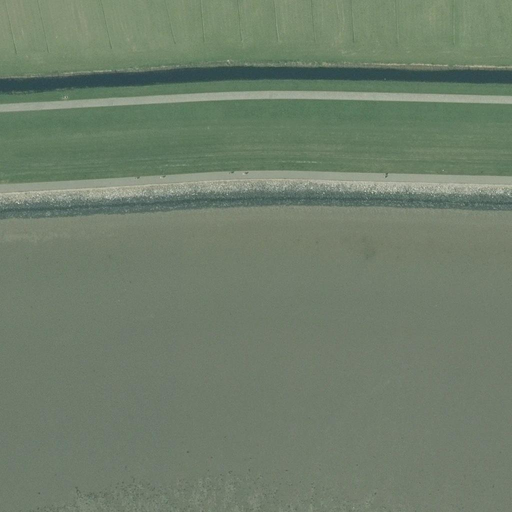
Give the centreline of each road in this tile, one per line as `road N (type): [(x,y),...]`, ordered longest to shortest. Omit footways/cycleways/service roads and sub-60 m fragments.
road 1 (unclassified): [(511,104),(235,99),(0,112)]
road 2 (unclassified): [(0,197),(256,184),(511,189)]
